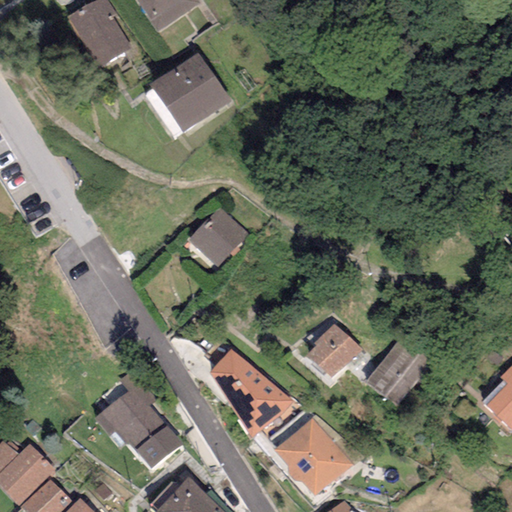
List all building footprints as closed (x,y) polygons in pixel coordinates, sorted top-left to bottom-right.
[(118,17),(106,0),(102,0),(68,21),(99,71),(132,51),(113,20),(118,17)] [(199,7),(193,0),(133,0),(156,35),(199,7)] [(231,105),(198,58),(149,91),(183,140),(231,105)] [(250,239),(219,210),(187,243),(217,273),(250,239)] [(362,353),(335,326),(313,347),(316,350),(306,359),(330,382),(362,353)] [(422,359),(398,342),(364,388),(396,411),(427,370),(419,364),(422,359)] [(292,403),(231,354),(210,379),(250,441),(292,403)] [(511,368),(500,382),(507,388),(486,411),(511,435),(511,368)] [(132,372),(118,384),(129,397),(98,423),(110,437),(115,433),(153,476),(186,448),(153,409),(159,404),(132,372)] [(300,486),(315,501),(353,468),(313,421),(272,455),(288,473),(288,480),(295,487),(300,486)] [(0,477),(23,455),(8,440),(0,448),(0,477)] [(55,472),(30,448),(23,455),(0,477),(0,491),(18,510),(55,472)] [(62,511),(71,503),(50,483),(19,511),(62,511)] [(218,511),(188,485),(163,511),(218,511)] [(88,511),(79,502),(69,511),(88,511)]
